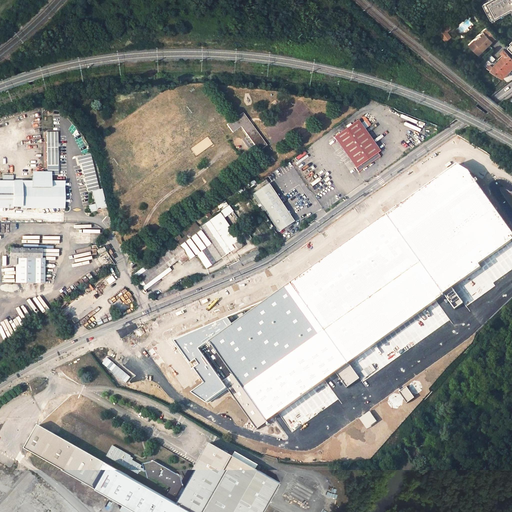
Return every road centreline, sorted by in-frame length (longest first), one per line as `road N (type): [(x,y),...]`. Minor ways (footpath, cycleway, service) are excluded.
road 1 (tertiary): [(511,88),(254,268),(64,348),(0,385)]
road 2 (track): [(239,139),(251,162),(119,259)]
road 3 (track): [(223,148),(159,201),(138,245)]
